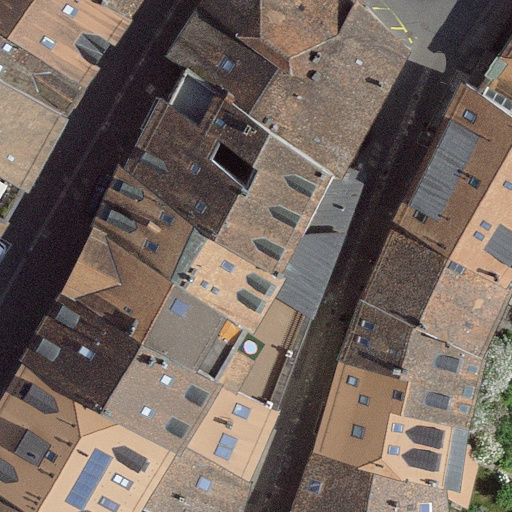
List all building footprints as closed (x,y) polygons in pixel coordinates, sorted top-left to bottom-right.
[(0,0),(0,21),(85,76),(131,20),(102,0),(0,0)] [(102,0),(131,20),(145,0),(102,0)] [(207,0),(169,59),(185,70),(334,177),(386,89),(404,47),(349,0),(207,0)] [(0,21),(0,78),(63,116),(85,76),(0,21)] [(511,35),(482,81),(511,99),(511,35)] [(281,281),(334,177),(185,70),(124,174),(281,281)] [(511,99),(482,81),(467,73),(393,226),(508,290),(511,282),(511,99)] [(0,172),(21,185),(55,126),(63,116),(0,78),(0,172)] [(0,215),(4,217),(21,185),(0,172),(0,215)] [(274,296),(281,281),(124,174),(96,230),(251,331),(274,296)] [(305,310),(356,189),(334,177),(281,281),(274,296),(305,310)] [(477,354),(508,290),(393,226),(362,302),(477,354)] [(218,383),(251,331),(96,230),(61,291),(218,383)] [(185,447),(218,383),(61,291),(21,362),(180,454),(185,447)] [(305,310),(274,296),(251,331),(218,383),(269,406),(305,310)] [(402,416),(465,428),(477,354),(362,302),(339,362),(410,381),(402,416)] [(136,511),(146,500),(180,454),(21,362),(0,399),(0,492),(33,511),(136,511)] [(460,493),(465,428),(402,416),(410,381),(339,362),(316,452),(448,491),(460,493)] [(218,383),(185,447),(249,482),(269,406),(218,383)] [(180,454),(146,500),(161,507),(159,511),(238,511),(249,482),(185,447),(180,454)] [(452,511),(452,510),(448,491),(316,452),(298,511),(452,511)] [(0,511),(33,511),(0,492),(0,511)]
